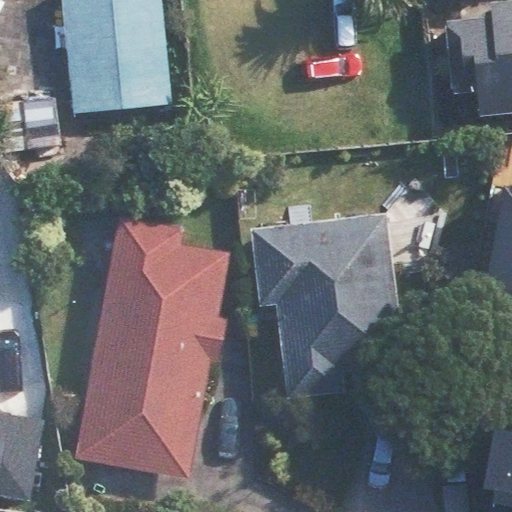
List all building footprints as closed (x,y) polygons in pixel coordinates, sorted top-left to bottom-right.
[(159,0),(57,0),(69,115),(169,106),(159,0)] [(511,0),(501,0),(485,2),(486,12),(442,16),(449,91),(471,89),(473,114),(511,110),(511,0)] [(511,183),(497,181),(478,283),(511,289),(511,183)] [(379,213),(244,229),(253,305),(271,303),(282,399),(341,392),(338,372),(397,365),(379,213)] [(180,228),(113,217),(73,463),(188,481),(207,360),(216,362),(224,319),(214,317),(225,254),(177,246),(180,228)] [(0,494),(30,500),(45,419),(0,410),(0,494)] [(511,511),(511,428),(486,424),(470,511),(511,511)]
